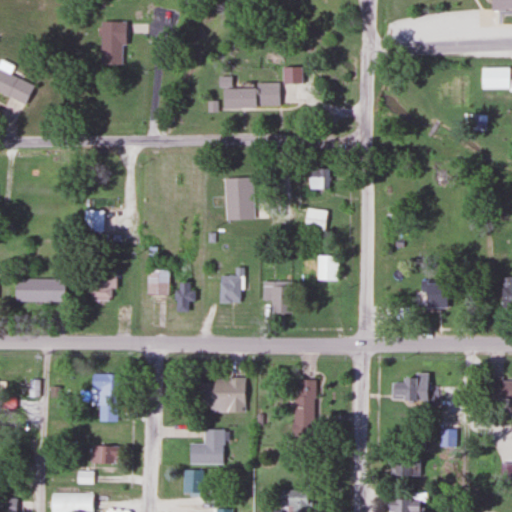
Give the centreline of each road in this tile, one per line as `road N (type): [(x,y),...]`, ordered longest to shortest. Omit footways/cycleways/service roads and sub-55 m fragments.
road 1 (residential): [(0,342),(511,345)]
road 2 (residential): [(0,140),(367,143)]
road 3 (residential): [(364,345),(367,143)]
road 4 (residential): [(150,511),(154,343)]
road 5 (residential): [(357,511),(359,345)]
road 6 (residential): [(367,143),(372,0)]
